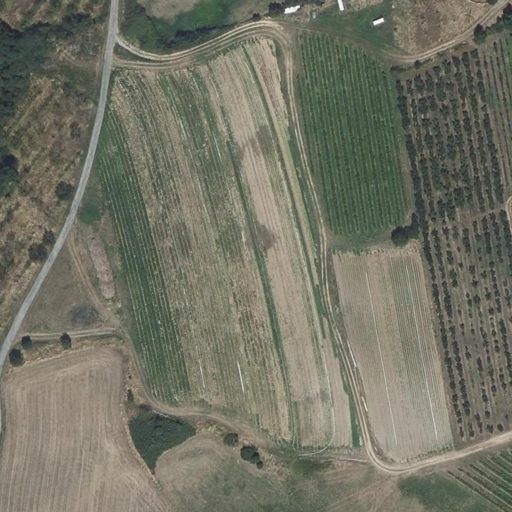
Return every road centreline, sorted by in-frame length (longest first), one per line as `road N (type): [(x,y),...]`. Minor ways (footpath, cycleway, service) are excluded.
road 1 (track): [(112,30),(143,53),(166,57),(251,25),(283,29),(325,293),(375,461),(405,469),(511,434)]
road 2 (unclassified): [(115,0),(98,124),(78,198),(0,361)]
